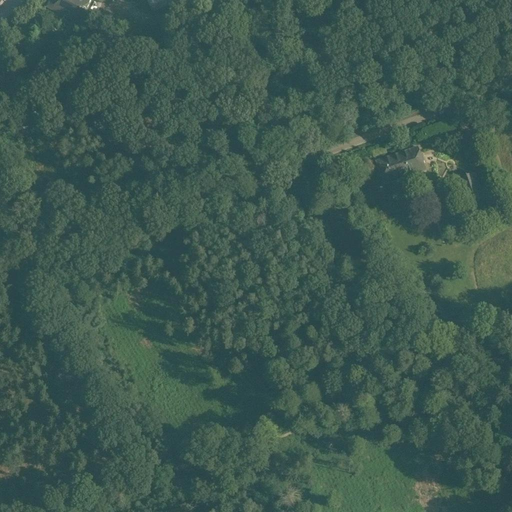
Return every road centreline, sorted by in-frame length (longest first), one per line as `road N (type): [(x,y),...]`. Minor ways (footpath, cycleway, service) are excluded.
road 1 (unclassified): [(511,83),(45,248),(24,236)]
road 2 (track): [(154,477),(30,253)]
road 3 (track): [(224,0),(295,159)]
